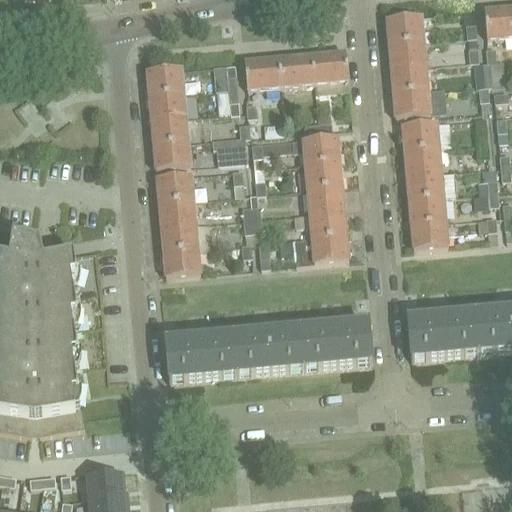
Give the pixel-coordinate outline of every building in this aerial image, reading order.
[(488,46),(511,43),(511,14),(486,17),(488,46)] [(467,44),(477,43),(475,19),(466,19),(467,31),(466,31),(467,44)] [(390,51),(424,48),(422,23),(387,26),(390,51)] [(477,43),(467,44),(469,70),(479,69),(477,43)] [(425,55),(424,48),(390,51),(392,76),(427,73),(435,72),(434,54),(425,55)] [(487,70),(489,69),(497,69),(496,55),(486,55),(487,70)] [(347,60),(314,63),(316,91),(350,88),(347,60)] [(316,91),(314,63),(280,66),(282,94),(316,91)] [(249,97),(282,94),(280,66),(246,69),(249,97)] [(476,94),(479,94),(488,93),(491,93),(489,69),(487,70),(474,71),(476,94)] [(236,70),(226,71),(228,96),(238,95),(236,70)] [(394,101),(429,98),(427,73),(392,76),(394,101)] [(185,100),(183,75),(148,78),(150,103),(185,100)] [(489,107),(488,93),(479,94),(480,108),(489,107)] [(240,121),(238,95),(228,96),(231,121),(240,121)] [(431,123),(429,98),(394,101),(396,126),(431,123)] [(508,99),(494,100),(494,110),(496,110),(497,113),(509,112),(508,99)] [(187,125),(185,100),(150,103),(152,128),(187,125)] [(246,111),(247,125),(257,124),(256,110),(246,111)] [(496,125),(497,139),(511,137),(511,127),(511,126),(506,126),(506,124),(496,125)] [(154,153),(190,150),(187,125),(152,128),(154,153)] [(476,151),(477,151),(487,150),(485,125),(475,126),(476,139),(475,139),(476,151)] [(331,128),(319,129),(320,139),(332,138),(331,128)] [(308,140),(320,139),(319,129),(307,131),(308,140)] [(404,133),(406,158),(441,155),(439,130),(404,133)] [(239,132),(240,144),(240,145),(246,145),(251,144),(249,131),(239,132)] [(248,170),(246,145),(240,145),(240,144),(212,147),(213,156),(217,156),(218,172),(248,170)] [(339,144),(294,148),(295,158),(304,157),(306,172),(341,169),(339,144)] [(287,148),(277,149),(277,158),(277,159),(288,158),(287,148)] [(192,175),(190,150),(154,153),(157,178),(192,175)] [(488,163),(487,150),(477,151),(478,164),(488,163)] [(262,151),(254,152),(255,164),(263,164),(263,159),(262,151)] [(443,179),(441,155),(406,158),(408,183),(443,179)] [(499,162),(500,175),(510,174),(509,161),(499,162)] [(343,194),(341,169),(306,172),(308,197),(343,194)] [(511,187),(510,174),(500,175),(502,188),(511,187)] [(257,201),(266,201),(264,175),(255,175),(257,201)] [(233,178),(234,191),(243,190),(242,177),(233,178)] [(410,207),(445,204),(443,179),(408,183),(410,207)] [(157,185),(160,210),(194,207),(192,182),(157,185)] [(484,188),(477,188),(478,202),(488,201),(487,187),(484,188)] [(487,187),(488,201),(498,200),(497,187),(487,187)] [(343,194),(308,197),(310,222),(345,218),(343,194)] [(498,200),(488,201),(489,213),(499,212),(498,200)] [(448,229),(445,204),(410,207),(413,232),(448,229)] [(197,232),(194,207),(160,210),(162,235),(197,232)] [(511,209),(503,211),(504,225),(511,224),(511,209)] [(242,214),(244,227),(262,226),(261,213),(242,214)] [(348,243),(345,218),(310,222),(312,246),(348,243)] [(486,225),(487,239),(488,250),(498,250),(496,224),(486,225)] [(246,241),(247,252),(251,251),(259,250),(264,250),(262,226),(244,227),(245,241),(246,241)] [(450,253),(448,229),(413,232),(415,257),(450,253)] [(162,235),(164,260),(199,257),(197,232),(162,235)] [(79,397),(75,375),(72,359),(78,358),(72,320),(78,319),(71,281),(77,280),(74,261),(44,266),(37,238),(14,235),(10,264),(0,262),(0,438),(32,443),(33,437),(38,437),(39,443),(85,435),(82,416),(76,417),(73,398),(79,397)] [(297,273),(315,271),(350,268),(348,243),(312,246),(295,248),(297,273)] [(268,249),(264,250),(259,250),(261,276),(271,275),(268,249)] [(251,251),(247,252),(242,252),(243,265),(253,265),(251,251)] [(201,282),(199,257),(164,260),(167,285),(201,282)] [(481,362),(511,358),(511,312),(505,313),(505,319),(477,322),(481,362)] [(438,325),(408,328),(412,368),(481,362),(477,322),(447,324),(447,318),(438,319),(438,325)] [(373,371),(369,332),(340,334),(339,328),(330,329),(330,335),(302,338),(305,377),(373,371)] [(238,383),(305,377),(302,338),(272,340),(272,334),(263,335),(263,341),(234,344),(238,383)] [(166,350),(170,389),(238,383),(234,344),(205,346),(205,340),(196,341),(196,347),(166,350)] [(16,484),(4,482),(2,492),(15,494),(16,484)] [(60,483),(62,495),(72,495),(70,482),(60,483)] [(123,482),(87,485),(89,506),(125,503),(123,482)] [(55,483),(42,484),(43,494),(56,493),(55,483)] [(31,495),(43,494),(42,484),(30,486),(31,495)] [(125,511),(125,503),(89,506),(89,511),(125,511)]
